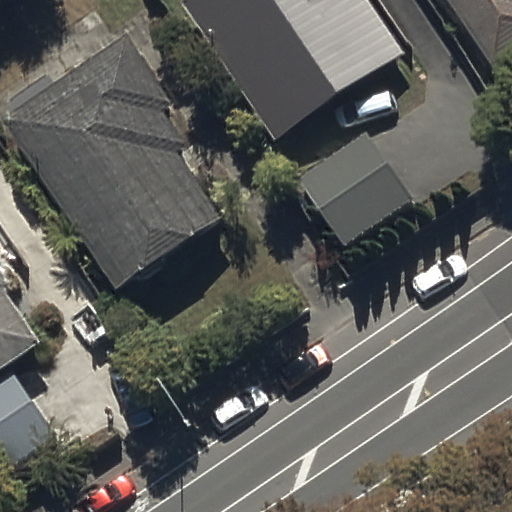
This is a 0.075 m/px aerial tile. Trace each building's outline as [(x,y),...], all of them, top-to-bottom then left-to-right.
[(413,62),(369,0),(206,0),(187,13),(283,152),(413,62)] [(511,0),(444,0),(495,74),(511,62),(511,0)] [(24,120),(8,131),(126,301),(229,230),(186,168),(198,159),(173,124),(183,117),(134,47),(65,95),(54,80),(15,108),(24,120)] [(420,209),(371,140),(300,190),(349,259),(420,209)] [(0,489),(61,447),(13,377),(50,351),(16,301),(20,298),(0,269),(0,489)]
